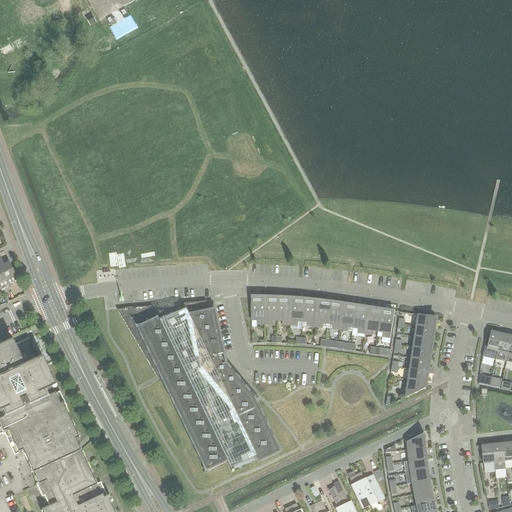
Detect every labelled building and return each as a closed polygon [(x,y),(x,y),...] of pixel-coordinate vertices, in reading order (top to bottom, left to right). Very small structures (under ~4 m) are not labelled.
[(103,0),(90,0),(84,4),(90,14),(106,5),(103,0)] [(123,0),(113,0),(106,5),(112,15),(123,8),(127,6),(123,0)] [(106,5),(90,14),(95,24),(105,19),(112,15),(106,5)] [(129,18),(123,8),(112,15),(105,19),(110,28),(109,29),(116,41),(137,29),(130,17),(129,18)] [(89,27),(95,24),(90,16),(84,19),(89,27)] [(0,257),(0,265),(9,284),(18,280),(10,262),(5,265),(1,257),(0,257)] [(0,288),(9,284),(0,265),(0,288)] [(264,325),(264,299),(251,299),(251,321),(257,321),(257,325),(264,325)] [(277,321),(277,299),(264,299),(264,325),(272,325),(272,321),(277,321)] [(289,325),(291,299),(277,299),(277,321),(282,321),(282,325),(289,325)] [(302,322),(304,300),(291,299),(289,325),(297,326),(297,322),(302,322)] [(314,327),(317,301),(304,300),(302,322),(307,323),(307,327),(314,327)] [(327,325),(330,303),(317,301),(314,327),(322,328),(322,324),(327,325)] [(152,307),(117,310),(159,382),(162,380),(206,472),(226,462),(230,470),(256,458),(258,462),(279,452),(254,401),(258,399),(229,363),(222,366),(217,356),(223,355),(214,311),(208,312),(206,302),(182,304),(185,310),(160,322),(152,307)] [(343,305),(330,303),(327,325),(333,326),(332,329),(339,330),(343,305)] [(353,328),(356,307),(343,305),(339,330),(347,332),(347,328),(353,328)] [(368,308),(356,307),(353,328),(358,329),(357,333),(364,334),(368,308)] [(381,310),(368,308),(364,334),(372,335),(372,331),(377,332),(381,310)] [(390,338),(394,313),(394,312),(381,310),(377,332),(383,333),(382,337),(390,338)] [(434,329),(435,319),(417,316),(416,327),(434,329)] [(416,327),(414,337),(432,340),(434,329),(416,327)] [(501,334),(490,332),(487,347),(484,346),(482,357),(495,361),(497,352),(501,334)] [(506,363),(506,362),(511,337),(501,334),(497,352),(495,361),(506,363)] [(412,348),(430,351),(432,340),(414,337),(412,348)] [(0,420),(0,435),(4,433),(14,456),(23,452),(38,484),(36,485),(37,487),(39,486),(41,489),(38,490),(42,498),(47,496),(48,499),(46,500),(49,507),(41,511),(42,511),(44,511),(114,511),(109,502),(112,501),(110,496),(107,497),(100,483),(94,486),(92,483),(95,481),(91,474),(89,475),(87,471),(89,470),(86,462),(83,463),(82,460),(84,459),(80,451),(78,452),(76,449),(79,448),(76,441),(79,439),(78,438),(76,439),(74,436),(77,435),(73,427),(71,428),(69,425),(71,424),(65,409),(62,410),(61,407),(65,405),(62,397),(59,398),(58,395),(60,393),(60,392),(51,396),(48,391),(52,390),(49,383),(54,381),(46,365),(42,367),(39,361),(29,339),(9,348),(7,344),(0,347),(0,414),(2,419),(0,420)] [(412,348),(411,359),(429,362),(430,351),(412,348)] [(409,370),(427,373),(429,362),(411,359),(409,370)] [(409,370),(408,381),(425,383),(427,373),(409,370)] [(478,385),(488,387),(490,379),(480,377),(478,385)] [(408,381),(405,399),(424,389),(425,383),(408,381)] [(510,392),(511,384),(502,382),(500,389),(510,392)] [(407,443),(408,451),(425,449),(425,447),(424,435),(407,443)] [(511,443),(502,444),(504,462),(511,461),(511,443)] [(502,444),(491,445),(493,463),(504,462),(502,444)] [(483,464),(493,463),(491,445),(481,446),(483,464)] [(425,449),(408,451),(409,462),(427,460),(425,449)] [(409,465),(410,473),(428,471),(428,468),(427,460),(409,462),(409,465)] [(382,477),(379,470),(374,473),(377,480),(382,477)] [(430,481),(429,479),(428,471),(410,473),(406,474),(407,485),(412,484),(430,481)] [(360,473),(355,476),(369,506),(383,499),(376,483),(373,485),(370,478),(364,481),(361,473),(360,473)] [(366,507),(369,506),(355,476),(350,479),(350,478),(349,479),(353,486),(351,487),(353,492),(357,501),(358,500),(362,509),(366,507)] [(413,487),(414,495),(432,492),(431,490),(430,481),(412,484),(413,487)] [(345,511),(337,494),(334,487),(333,487),(328,490),(337,510),(336,511),(345,511)] [(342,491),(337,494),(345,511),(355,511),(353,508),(351,503),(349,504),(343,491),(342,491)] [(415,498),(416,506),(434,502),(434,500),(432,492),(414,495),(415,498)] [(321,502),(315,504),(319,511),(326,511),(321,501),(321,502)] [(497,501),(488,502),(489,509),(498,508),(497,501)] [(436,511),(434,502),(416,506),(417,509),(417,511),(436,511)]
